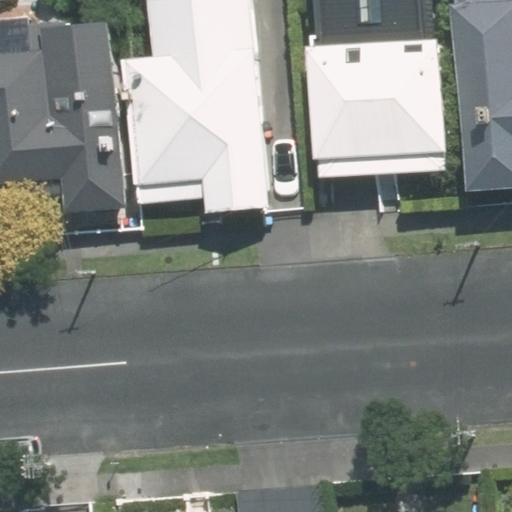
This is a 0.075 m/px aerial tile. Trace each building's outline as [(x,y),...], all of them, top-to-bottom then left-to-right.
[(295,207),(284,0),(173,0),(177,50),(153,51),(160,178),(225,174),(227,210),(295,207)] [(457,0),(315,0),(321,166),(463,161),(457,0)] [(511,0),(483,0),(484,184),(511,183),(511,0)] [(146,201),(138,11),(70,14),(71,47),(0,49),(0,120),(9,120),(12,182),(84,178),(86,204),(146,201)] [(340,511),(339,483),(249,488),(250,511),(340,511)]
